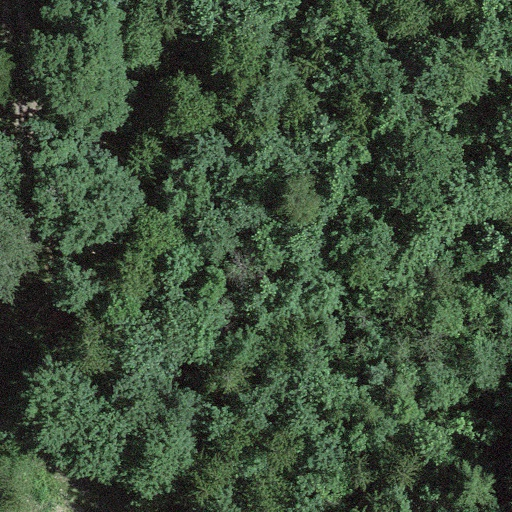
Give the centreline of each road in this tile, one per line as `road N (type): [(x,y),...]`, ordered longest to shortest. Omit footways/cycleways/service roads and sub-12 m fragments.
road 1 (track): [(0,255),(25,212),(32,118),(14,0)]
road 2 (track): [(0,424),(110,511)]
